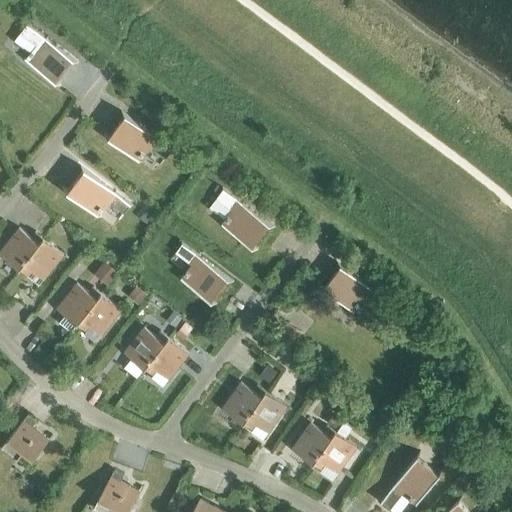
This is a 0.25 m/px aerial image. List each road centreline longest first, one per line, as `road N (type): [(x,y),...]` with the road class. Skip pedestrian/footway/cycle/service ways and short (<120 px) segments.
road 1 (unclassified): [(166,444),(252,318),(340,217)]
road 2 (unclassified): [(166,444),(64,396),(0,325)]
road 3 (unclassified): [(0,212),(134,65)]
road 4 (unclassified): [(320,511),(246,472),(166,444)]
